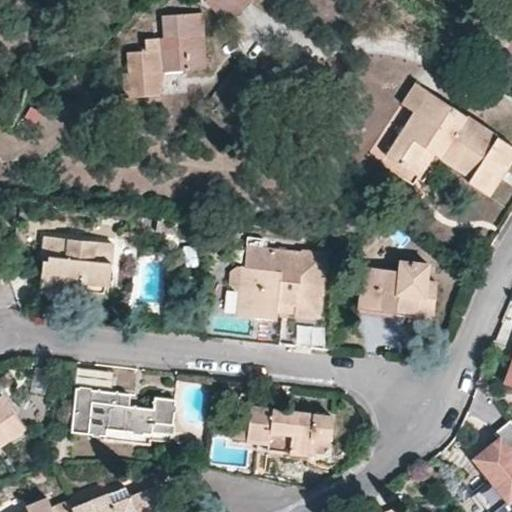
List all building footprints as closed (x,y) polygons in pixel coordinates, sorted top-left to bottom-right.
[(225,0),(236,11),(247,0),(225,0)] [(125,95),(158,94),(163,70),(205,66),(204,36),(144,39),(145,49),(129,51),(129,72),(123,72),(125,95)] [(428,91),(416,83),(402,103),(414,111),(428,91)] [(425,178),(441,155),(470,175),(468,180),(483,189),(498,165),(505,169),(511,156),(511,146),(428,91),(414,111),(387,154),(425,178)] [(483,189),(488,194),(505,169),(498,165),(483,189)] [(58,291),(81,293),(82,280),(108,284),(112,241),(50,235),(47,258),(42,258),(38,288),(58,291)] [(50,235),(44,235),(42,258),(47,258),(50,235)] [(276,318),(277,311),(317,315),(325,253),(302,251),(302,254),(285,252),(247,248),(245,267),(257,269),(252,315),(276,318)] [(361,286),(359,307),(412,314),(413,319),(432,322),(436,281),(424,280),(426,263),(399,259),(399,270),(376,268),(374,284),(373,287),(361,286)] [(237,313),(252,315),(257,269),(245,267),(241,267),(237,305),(237,313)] [(373,287),(374,284),(376,268),(364,267),(361,286),(373,287)] [(82,280),(81,293),(106,296),(108,284),(82,280)] [(277,311),(276,318),(317,323),(317,315),(277,311)] [(154,396),(153,407),(127,405),(128,399),(128,393),(76,387),(70,429),(103,434),(104,427),(151,432),(150,444),(169,446),(171,445),(176,401),(175,398),(154,396)] [(2,394),(0,395),(0,442),(24,426),(2,394)] [(230,436),(247,438),(250,407),(235,404),(230,436)] [(330,437),(332,416),(250,407),(247,438),(267,440),(266,447),(309,453),(309,450),(311,435),(330,437)] [(511,417),(498,428),(506,439),(479,458),(494,479),(475,492),(488,511),(511,493),(511,417)] [(150,444),(151,432),(104,427),(103,434),(103,439),(126,441),(150,444)] [(311,435),(309,450),(328,452),(330,437),(311,435)] [(266,447),(265,454),(308,460),(309,453),(266,447)] [(73,511),(158,511),(165,509),(161,496),(157,486),(128,497),(124,486),(71,506),(73,511)] [(179,511),(172,492),(161,496),(165,509),(158,511),(179,511)] [(73,511),(71,506),(68,500),(50,508),(45,497),(24,505),(26,511),(73,511)]
